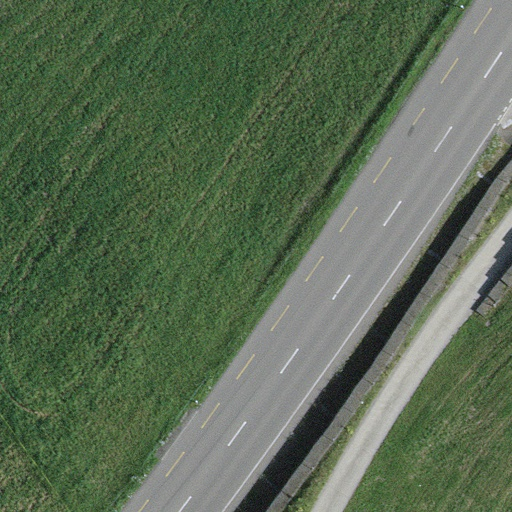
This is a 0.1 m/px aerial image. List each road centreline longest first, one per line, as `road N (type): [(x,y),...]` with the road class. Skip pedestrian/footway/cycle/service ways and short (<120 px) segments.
road 1 (tertiary): [(198,511),(479,124),(511,66)]
road 2 (track): [(511,260),(389,417),(342,511)]
